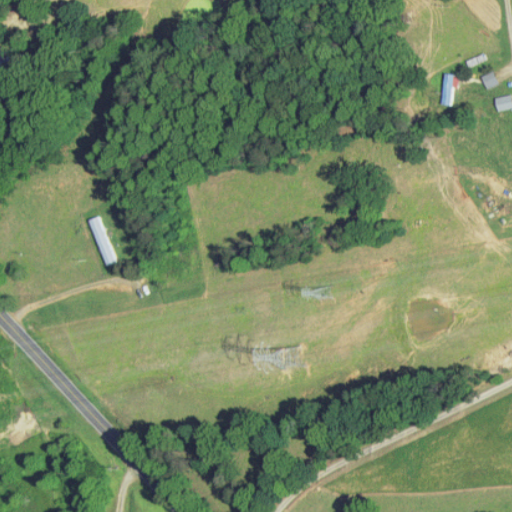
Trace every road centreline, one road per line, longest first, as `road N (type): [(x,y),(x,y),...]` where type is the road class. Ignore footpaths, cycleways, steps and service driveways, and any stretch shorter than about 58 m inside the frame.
road 1 (residential): [(507,0),(511,29),(422,423),(328,469),(277,511)]
road 2 (residential): [(189,511),(0,307)]
